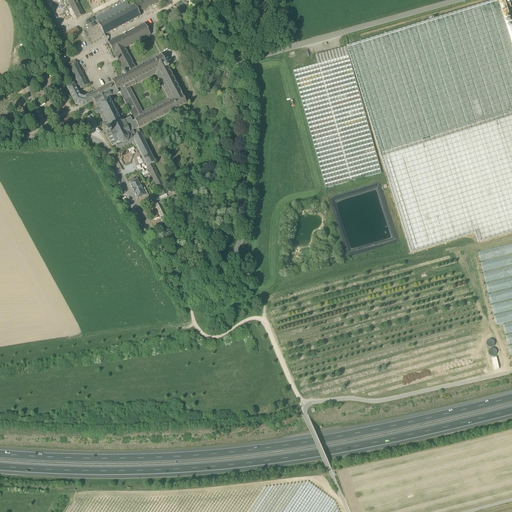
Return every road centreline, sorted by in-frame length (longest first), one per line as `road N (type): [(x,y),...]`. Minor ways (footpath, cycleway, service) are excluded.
road 1 (unclassified): [(0,140),(81,137),(105,146),(174,273),(195,283),(227,261),(240,238),(250,108),(242,65),(458,0)]
road 2 (motorway): [(511,397),(260,449),(134,458),(0,453)]
road 3 (motorway): [(0,465),(134,470),(263,460),(511,410)]
road 4 (track): [(265,323),(259,299),(271,294),(344,270),(479,246)]
road 5 (track): [(302,406),(382,401),(511,371)]
road 6 (track): [(302,406),(265,323),(248,319),(209,337),(193,320),(188,283)]
road 7 (track): [(193,320),(0,350)]
